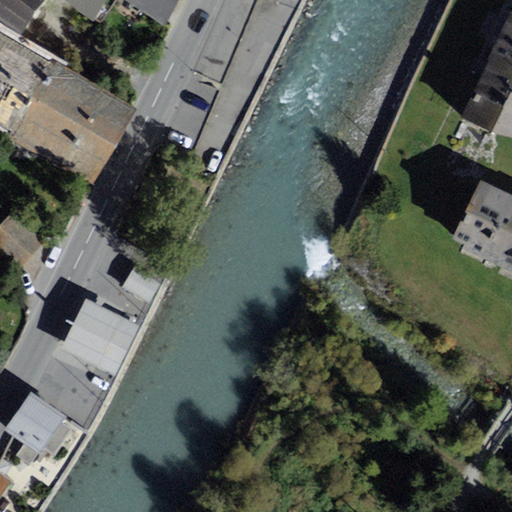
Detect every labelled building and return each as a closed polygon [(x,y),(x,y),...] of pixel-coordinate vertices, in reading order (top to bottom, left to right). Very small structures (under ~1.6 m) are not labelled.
[(0,0),(0,20),(20,34),(44,0),(0,0)] [(103,0),(65,0),(91,18),(103,0)] [(126,0),(163,25),(180,0),(126,0)] [(511,11),(511,12),(484,68),(460,117),(492,132),(511,137),(511,11)] [(0,78),(21,42),(0,29),(0,78)] [(136,108),(21,42),(0,78),(0,129),(93,183),(136,108)] [(511,194),(480,179),(451,238),(511,268),(511,194)] [(47,240),(15,209),(0,224),(0,243),(23,265),(47,240)] [(134,267),(122,287),(149,303),(160,282),(134,267)] [(124,317),(86,298),(61,349),(99,368),(124,317)] [(124,317),(99,368),(115,376),(140,325),(124,317)] [(31,392),(5,430),(24,443),(16,455),(30,465),(38,454),(39,455),(44,447),(55,454),(72,429),(62,422),(66,416),(31,392)] [(0,468),(0,496),(11,474),(0,468)]
